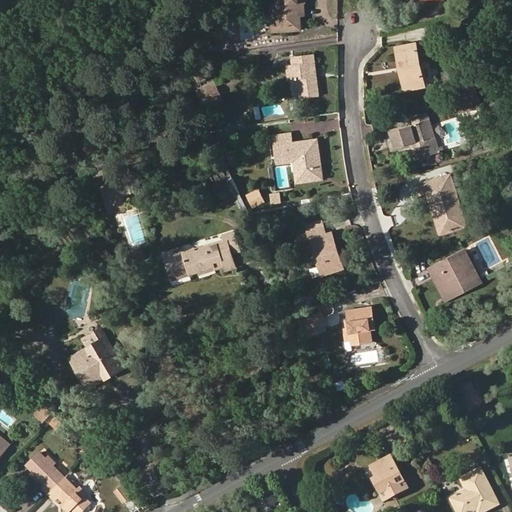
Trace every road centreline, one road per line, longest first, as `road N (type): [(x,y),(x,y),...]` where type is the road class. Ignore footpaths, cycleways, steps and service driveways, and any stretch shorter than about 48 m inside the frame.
road 1 (residential): [(360,34),(353,112),(366,193),(392,275),(441,372)]
road 2 (tertiary): [(280,458),(441,372)]
